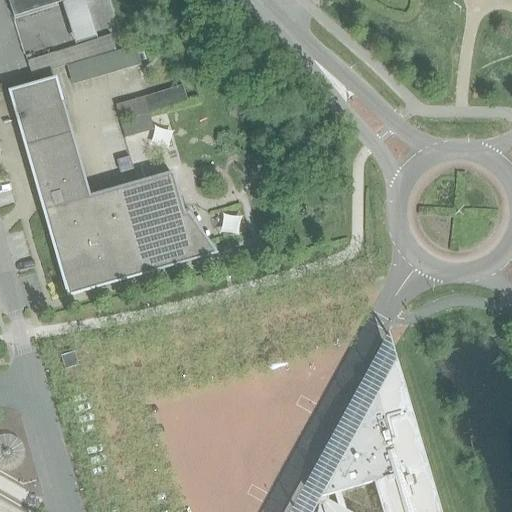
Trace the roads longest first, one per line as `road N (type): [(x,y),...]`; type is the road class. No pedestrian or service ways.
road 1 (unclassified): [(274,511),(382,313),(421,261)]
road 2 (unclassified): [(0,268),(69,511)]
road 3 (tertiary): [(450,149),(409,136),(311,61)]
road 4 (tertiary): [(311,61),(385,161),(397,195)]
